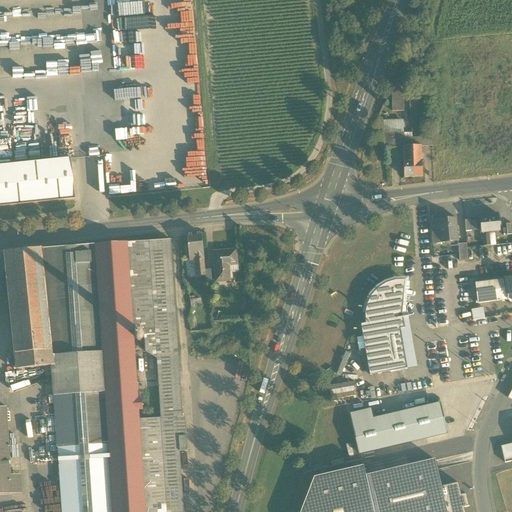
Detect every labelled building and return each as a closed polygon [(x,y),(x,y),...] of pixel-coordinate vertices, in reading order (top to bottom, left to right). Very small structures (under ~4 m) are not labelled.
[(392,91),(392,112),(404,112),(403,91),(392,91)] [(379,121),(381,135),(390,134),(399,134),(403,134),(403,121),(379,121)] [(421,146),(421,147),(422,147),(432,147),(432,132),(420,133),(420,137),(421,137),(421,146)] [(383,148),(391,148),(390,134),(381,135),(383,148)] [(399,134),(390,134),(391,148),(399,148),(399,134)] [(403,134),(399,134),(399,148),(403,147),(403,138),(412,138),(412,137),(411,134),(403,134)] [(412,138),(412,146),(421,146),(421,137),(420,137),(412,137),(412,138)] [(413,177),(414,177),(412,146),(412,138),(403,138),(403,147),(404,178),(413,178),(413,177)] [(421,147),(421,146),(412,146),(414,177),(422,177),(421,147)] [(78,172),(104,172),(104,157),(77,158),(78,172)] [(0,206),(75,199),(71,159),(0,166),(0,206)] [(480,216),(482,234),(482,233),(488,233),(494,232),(499,232),(498,215),(480,216)] [(440,243),(440,244),(458,242),(456,218),(438,220),(440,243)] [(431,221),(432,244),(440,243),(438,220),(431,221)] [(187,240),(188,253),(194,252),(195,260),(195,267),(204,266),(203,259),(204,259),(201,234),(186,235),(187,240)] [(170,240),(126,243),(144,511),(183,511),(179,452),(187,452),(185,427),(177,427),(177,418),(182,417),(170,240)] [(113,511),(144,511),(126,243),(96,245),(109,443),(113,511)] [(458,245),(459,261),(468,261),(466,244),(458,245)] [(52,366),(57,447),(109,443),(96,245),(41,249),(50,351),(52,366)] [(7,279),(15,354),(50,351),(41,249),(4,253),(6,273),(7,279)] [(213,252),(216,282),(230,281),(228,265),(237,265),(236,250),(213,252)] [(195,267),(197,277),(205,276),(204,266),(195,267)] [(475,284),(478,304),(507,300),(505,280),(475,284)] [(361,325),(370,375),(407,369),(400,329),(404,328),(403,318),(402,314),(405,281),(395,281),(386,284),(378,289),(372,296),(367,304),(365,313),(366,323),(366,324),(361,325)] [(189,297),(190,307),(206,306),(205,296),(189,297)] [(471,310),(473,321),(485,319),(483,308),(471,310)] [(400,329),(407,369),(416,367),(408,317),(403,318),(404,328),(400,329)] [(52,366),(50,351),(15,354),(16,370),(52,366)] [(352,382),(329,384),(330,396),(354,394),(352,382)] [(430,406),(372,420),(370,410),(349,415),(359,454),(437,436),(447,434),(440,404),(430,406)] [(0,495),(11,495),(10,476),(6,408),(0,408),(0,495)] [(185,417),(182,417),(177,418),(177,427),(185,427),(185,417)] [(113,511),(109,443),(57,447),(61,511),(113,511)] [(511,444),(501,447),(505,464),(511,461),(511,444)] [(434,460),(366,476),(374,511),(464,511),(464,508),(469,507),(466,494),(465,494),(465,496),(461,497),(461,495),(458,483),(441,487),(434,460)] [(374,511),(366,476),(365,476),(363,466),(314,478),(300,511),(374,511)] [(20,475),(10,476),(11,495),(21,494),(20,475)]
